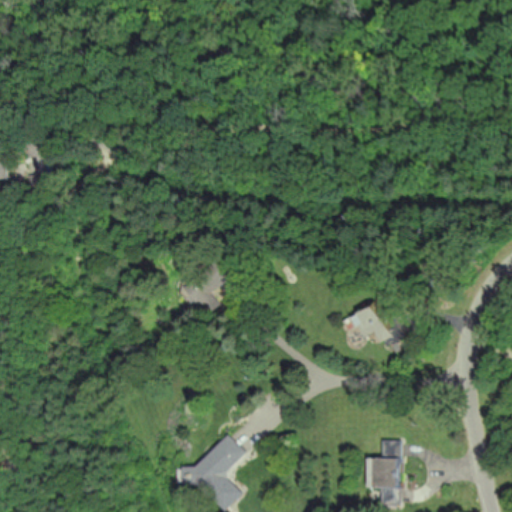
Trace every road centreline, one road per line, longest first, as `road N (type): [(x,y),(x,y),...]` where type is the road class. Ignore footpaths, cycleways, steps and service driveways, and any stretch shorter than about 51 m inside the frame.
road 1 (residential): [(445,109),(439,122),(402,134),(211,132),(137,154),(51,227),(18,278),(4,350),(8,408),(35,511)]
road 2 (residential): [(0,49),(133,40),(267,57),(426,96),(445,109),(511,108)]
road 3 (residential): [(500,511),(477,355),(485,319),(511,279)]
